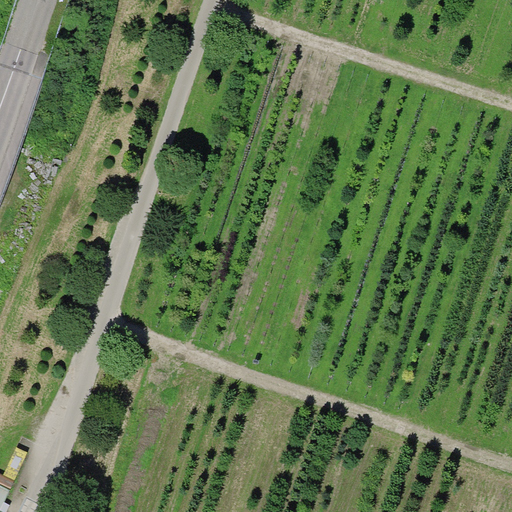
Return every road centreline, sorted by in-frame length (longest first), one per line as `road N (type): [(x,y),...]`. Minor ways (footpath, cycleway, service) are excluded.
road 1 (track): [(218,0),(39,511)]
road 2 (track): [(511,454),(104,324)]
road 3 (track): [(511,99),(216,6)]
